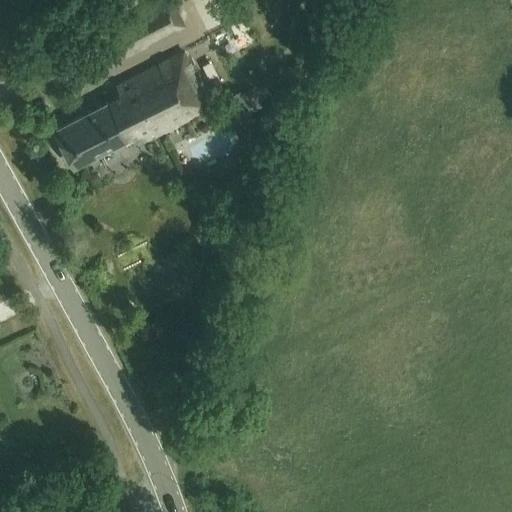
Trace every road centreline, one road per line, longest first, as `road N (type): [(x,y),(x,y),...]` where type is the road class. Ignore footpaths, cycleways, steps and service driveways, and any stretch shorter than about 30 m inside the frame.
road 1 (track): [(330,0),(271,144),(163,480),(128,507)]
road 2 (secondary): [(173,511),(128,403),(0,166)]
road 3 (unclassified): [(0,87),(132,0)]
